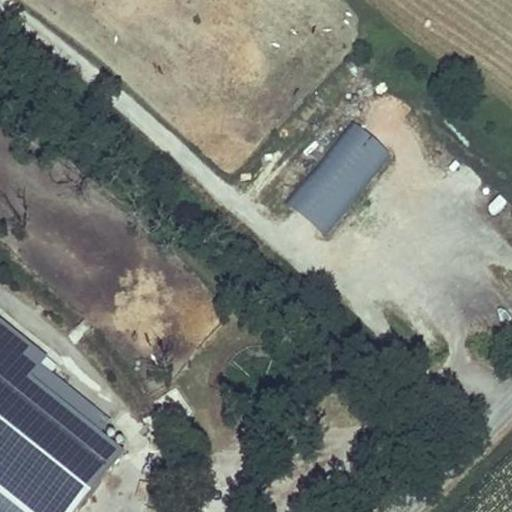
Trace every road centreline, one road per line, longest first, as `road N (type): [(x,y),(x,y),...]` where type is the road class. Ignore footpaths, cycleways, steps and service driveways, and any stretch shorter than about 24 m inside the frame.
road 1 (track): [(0,26),(450,385),(502,410)]
road 2 (tertiary): [(511,400),(399,511)]
